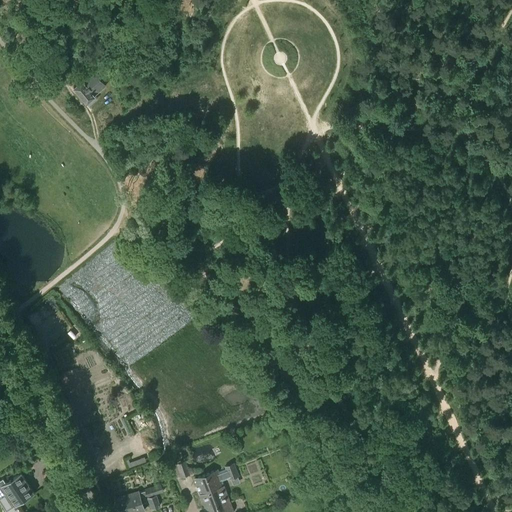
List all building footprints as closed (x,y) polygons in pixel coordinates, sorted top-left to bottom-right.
[(109,63),(103,68),(106,71),(111,66),(109,63)] [(106,85),(93,70),(73,86),(89,105),(97,98),(95,95),(106,85)] [(176,463),(181,477),(190,474),(185,459),(176,463)] [(206,511),(227,511),(233,510),(222,480),(229,478),(229,479),(243,474),(238,461),(224,466),(228,475),(221,477),(217,469),(193,478),(206,511)] [(20,472),(5,482),(2,478),(0,479),(0,495),(5,493),(14,507),(34,493),(20,472)] [(138,491),(115,498),(119,511),(138,511),(144,510),(140,497),(147,494),(145,490),(138,492),(138,491)] [(148,497),(151,508),(171,502),(167,491),(148,497)]
